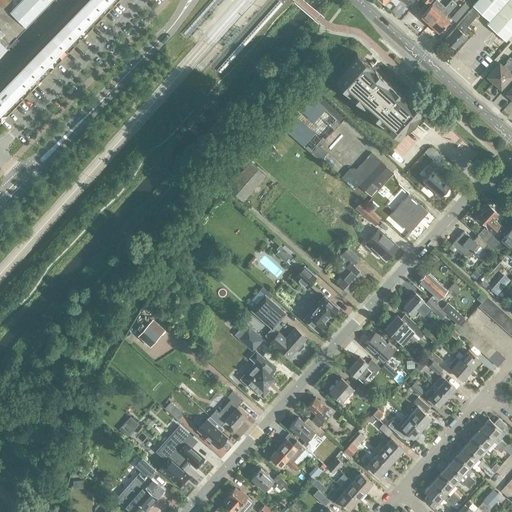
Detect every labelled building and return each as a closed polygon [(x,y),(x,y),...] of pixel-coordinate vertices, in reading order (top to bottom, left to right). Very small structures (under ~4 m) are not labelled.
[(0,0),(0,50),(8,42),(15,48),(21,42),(17,36),(52,0),(57,0),(59,2),(61,0),(0,0)] [(0,111),(3,114),(114,0),(75,0),(0,78),(0,111)] [(211,0),(184,31),(187,35),(218,0),(211,0)] [(278,0),(217,68),(220,72),(282,2),(279,0),(278,0)] [(421,16),(430,24),(450,0),(442,0),(440,3),(436,7),(432,3),(421,16)] [(452,0),(450,0),(430,24),(438,32),(450,19),(445,15),(449,11),(456,3),(452,0)] [(511,0),(476,0),(472,5),(490,20),(487,24),(506,40),(511,33),(511,0)] [(456,22),(469,6),(464,2),(451,17),(456,22)] [(455,47),(461,40),(463,42),(467,37),(466,36),(466,35),(465,34),(470,29),(467,26),(478,13),(472,7),(456,26),(456,27),(446,38),(455,47)] [(215,14),(212,12),(206,19),(209,21),(215,14)] [(225,46),(241,29),(239,27),(223,44),(225,46)] [(357,52),(333,78),(343,87),(350,93),(357,100),(375,116),(382,122),(389,128),(399,137),(408,127),(413,121),(422,111),(407,98),(402,93),(377,70),(371,65),(357,52)] [(402,60),(395,54),(392,58),(399,64),(402,60)] [(487,76),(494,81),(511,61),(511,58),(510,56),(506,61),(503,66),(499,62),(487,76)] [(511,61),(494,81),(500,87),(511,74),(511,73),(509,71),(510,69),(511,70),(511,68),(511,61)] [(282,127),(312,153),(319,160),(322,157),(322,147),(320,145),(344,117),(315,91),(311,96),(310,95),(282,127)] [(371,152),(355,169),(354,168),(349,168),(341,177),(354,188),(358,184),(370,195),(392,171),(371,152)] [(431,169),(422,179),(428,184),(427,186),(433,192),(435,190),(440,195),(449,184),(438,174),(444,169),(433,159),(427,165),(431,169)] [(243,201),(265,175),(250,162),(228,188),(243,201)] [(409,230),(427,211),(408,193),(390,213),(409,230)] [(309,198),(304,203),(311,209),(316,204),(309,198)] [(381,218),(361,200),(355,207),(375,225),(381,218)] [(500,224),(494,218),(498,214),(487,204),(476,216),(486,225),(488,230),(480,238),(484,242),(500,224)] [(510,248),(511,245),(511,225),(509,223),(505,228),(500,224),(484,242),(486,243),(492,249),(501,239),(510,248)] [(397,245),(378,228),(366,242),(373,248),(371,250),(377,255),(379,253),(385,259),(397,245)] [(473,239),(463,230),(448,246),(454,252),(458,248),(469,258),(479,246),(482,249),(482,248),(488,253),(492,249),(486,243),(484,242),(480,238),(477,235),(473,239)] [(294,256),(280,244),(276,248),(278,250),(275,252),(286,262),(288,259),(290,260),(294,256)] [(348,247),(341,255),(346,260),(348,258),(354,263),(359,258),(348,247)] [(343,271),(339,275),(342,277),(337,282),(349,292),(365,275),(350,262),(346,268),(343,265),(340,268),(343,271)] [(306,287),(315,276),(303,266),(294,276),(306,287)] [(482,271),(477,266),(471,273),(476,278),(482,271)] [(419,280),(434,293),(435,292),(441,298),(448,291),(454,296),(461,288),(454,282),(447,289),(427,271),(419,280)] [(489,292),(494,296),(495,295),(496,296),(504,286),(498,281),(490,290),(489,292)] [(498,294),(501,297),(503,295),(508,290),(505,286),(498,294)] [(286,313),(269,298),(272,294),(263,287),(260,290),(265,295),(251,309),(272,328),(286,313)] [(448,302),(441,308),(440,307),(429,297),(425,302),(423,300),(414,293),(402,306),(411,314),(412,312),(414,314),(418,310),(422,315),(429,307),(441,318),(445,313),(458,324),(460,325),(460,326),(465,320),(466,319),(464,318),(465,317),(448,302)] [(337,306),(323,295),(304,316),(317,328),(323,321),(322,320),(329,312),(330,313),(337,306)] [(486,295),(478,305),(482,309),(491,299),(486,295)] [(491,299),(482,309),(487,313),(495,303),(491,299)] [(495,303),(487,313),(491,317),(500,307),(495,303)] [(504,311),(500,307),(491,317),(496,321),(504,311)] [(509,315),(504,311),(496,321),(500,325),(509,315)] [(384,327),(396,338),(402,343),(414,330),(421,336),(425,331),(408,316),(404,321),(396,314),(384,327)] [(511,320),(511,318),(509,315),(500,325),(505,329),(511,320)] [(456,330),(461,334),(469,324),(465,320),(460,326),(456,330)] [(238,332),(255,348),(264,338),(247,323),(238,332)] [(148,324),(138,335),(150,346),(160,335),(148,324)] [(461,334),(466,338),(474,329),(469,324),(461,334)] [(458,341),(462,336),(452,326),(448,331),(458,341)] [(295,327),(285,338),(278,332),(271,340),(276,346),(288,356),(295,348),(298,350),(300,350),(304,345),(304,343),(301,341),(305,337),(295,327)] [(466,338),(470,342),(478,333),(474,329),(466,338)] [(364,344),(383,362),(394,350),(375,333),(364,344)] [(470,342),(475,346),(483,337),(478,333),(470,342)] [(475,346),(479,350),(487,341),(483,337),(475,346)] [(479,350),(484,354),(492,345),(487,341),(479,350)] [(484,354),(488,358),(496,349),(492,345),(484,354)] [(431,349),(427,354),(438,363),(442,359),(431,349)] [(479,359),(468,349),(459,358),(471,369),(479,359)] [(488,358),(493,362),(501,353),(496,349),(488,358)] [(263,396),(269,389),(265,386),(273,376),(270,373),(275,368),(271,364),(271,363),(265,358),(257,351),(256,352),(255,351),(251,356),(252,357),(251,358),(255,362),(247,371),(250,374),(243,380),(252,388),(253,387),(263,396)] [(501,353),(493,362),(497,366),(505,357),(501,353)] [(348,368),(356,376),(362,381),(371,371),(374,374),(380,367),(371,358),(367,362),(359,356),(348,368)] [(471,369),(459,358),(450,368),(462,379),(471,369)] [(414,367),(413,359),(406,359),(407,367),(414,367)] [(426,363),(422,359),(415,367),(419,370),(426,363)] [(443,368),(433,360),(429,365),(438,374),(443,368)] [(386,362),(381,367),(393,378),(398,372),(386,362)] [(433,384),(437,387),(447,396),(455,387),(441,375),(433,384)] [(340,401),(352,387),(340,377),(328,390),(340,401)] [(414,381),(410,378),(407,382),(410,385),(409,386),(413,390),(414,389),(419,395),(424,390),(414,381)] [(353,389),(364,399),(369,393),(359,383),(353,389)] [(447,396),(437,387),(433,384),(425,393),(439,405),(447,396)] [(245,415),(236,406),(243,399),(231,388),(228,391),(230,392),(227,396),(230,399),(219,411),(216,409),(210,415),(221,425),(226,419),(235,427),(245,415)] [(315,396),(306,406),(316,414),(311,420),(319,427),(324,431),(326,433),(338,420),(331,414),(332,413),(327,409),(323,406),(324,405),(315,396)] [(417,406),(408,416),(421,427),(431,417),(425,412),(429,407),(417,396),(412,402),(417,406)] [(376,408),(381,403),(376,399),(371,404),(376,408)] [(178,418),(184,412),(170,401),(165,407),(178,418)] [(383,413),(377,408),(373,413),(378,418),(383,413)] [(377,418),(372,413),(367,419),(372,424),(377,418)] [(128,434),(138,423),(129,415),(120,426),(128,434)] [(223,428),(221,425),(210,415),(198,429),(217,447),(227,436),(221,431),(223,428)] [(298,415),(289,425),(306,440),(314,431),(320,436),(324,431),(319,427),(311,420),(308,424),(298,415)] [(408,416),(400,426),(394,420),(391,421),(387,425),(402,437),(406,432),(412,437),(421,427),(408,416)] [(488,418),(480,427),(493,439),(494,439),(497,442),(497,443),(503,448),(504,448),(507,444),(501,439),(497,435),(502,430),(507,424),(498,417),(493,423),(488,418)] [(392,431),(383,422),(379,427),(388,436),(392,431)] [(172,434),(157,451),(163,456),(166,459),(159,467),(179,485),(189,475),(180,467),(187,459),(196,467),(204,458),(191,446),(196,440),(179,425),(172,434)] [(480,427),(472,436),(485,448),(493,439),(480,427)] [(355,438),(360,442),(365,436),(360,432),(355,438)] [(472,436),(464,445),(477,457),(485,448),(472,436)] [(286,438),(278,447),(299,466),(300,465),(294,460),(301,452),(311,461),(316,455),(299,441),(295,446),(286,438)] [(357,447),(356,446),(360,442),(355,438),(344,450),(350,456),(357,447)] [(391,438),(383,447),(395,457),(403,448),(391,438)] [(497,443),(494,446),(500,452),(503,448),(497,443)] [(464,445),(456,454),(469,466),(477,457),(464,445)] [(299,466),(278,447),(270,456),(281,466),(285,461),(295,470),(299,466)] [(383,447),(375,455),(387,466),(395,457),(383,447)] [(456,454),(448,463),(471,484),(472,484),(474,485),(476,483),(474,481),(475,480),(465,471),(469,466),(456,454)] [(387,466),(375,455),(371,460),(367,457),(363,461),(367,464),(379,475),(387,466)] [(337,467),(342,462),(337,457),(332,463),(337,467)] [(152,476),(157,470),(144,458),(138,463),(152,476)] [(494,472),(481,460),(478,464),(484,469),(483,470),(490,476),(494,472)] [(494,472),(500,465),(496,462),(490,468),(481,460),(494,472)] [(85,465),(81,462),(77,468),(81,471),(82,470),(83,471),(86,467),(84,466),(85,465)] [(337,467),(332,463),(328,468),(332,472),(337,467)] [(448,463),(440,472),(454,484),(458,479),(468,487),(471,484),(448,463)] [(315,464),(308,472),(315,478),(322,470),(315,464)] [(274,487),(276,485),(281,489),(287,483),(277,474),(273,479),(261,467),(251,478),(264,489),(270,483),(274,487)] [(142,469),(124,489),(133,496),(124,506),(130,511),(144,511),(156,498),(149,492),(157,483),(142,469)] [(360,472),(352,481),(364,492),(372,483),(360,472)] [(440,472),(432,481),(446,493),(454,484),(440,472)] [(315,479),(310,475),(306,479),(311,483),(315,479)] [(322,491),(326,487),(316,478),(312,483),(322,491)] [(73,488),(83,487),(82,480),(73,481),(73,488)] [(352,481),(348,485),(344,481),(340,486),(356,501),(364,492),(352,481)] [(432,481),(424,490),(430,495),(426,500),(433,507),(446,493),(432,481)] [(511,496),(511,492),(504,485),(501,490),(510,498),(511,496)] [(241,490),(240,490),(236,486),(229,494),(230,495),(224,502),(234,511),(235,510),(236,511),(245,511),(255,502),(241,490)] [(356,501),(340,486),(329,498),(333,502),(336,499),(348,510),(356,501)] [(468,506),(462,511),(479,511),(481,511),(488,503),(497,493),(492,488),(484,498),(485,498),(474,511),(468,506)] [(325,505),(329,500),(317,489),(313,494),(325,505)] [(456,502),(459,498),(453,492),(449,496),(456,502)] [(456,502),(449,496),(446,500),(452,505),(456,502)] [(104,507),(109,502),(103,498),(99,503),(104,507)] [(274,511),(265,503),(259,511),(260,511),(274,511)] [(488,503),(481,511),(482,511),(486,511),(492,506),(488,503)]
